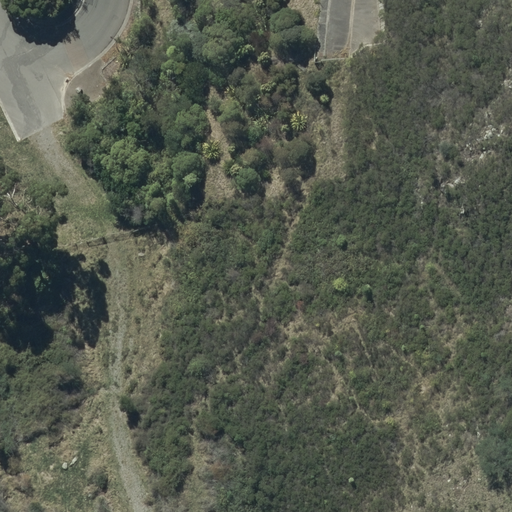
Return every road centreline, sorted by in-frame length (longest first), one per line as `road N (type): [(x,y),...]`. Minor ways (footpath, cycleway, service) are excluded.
road 1 (track): [(47,137),(116,244),(115,404),(144,511)]
road 2 (residential): [(15,78),(77,52),(106,0)]
